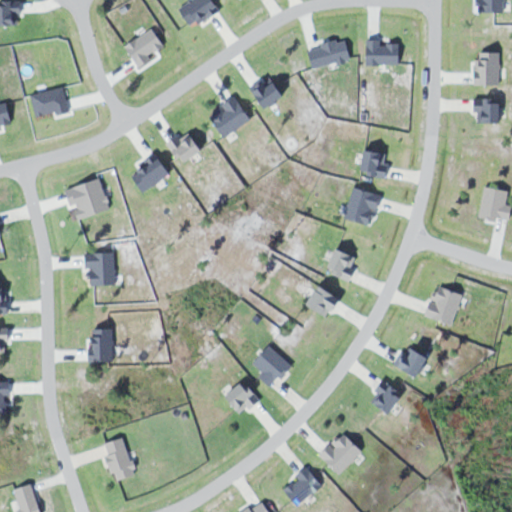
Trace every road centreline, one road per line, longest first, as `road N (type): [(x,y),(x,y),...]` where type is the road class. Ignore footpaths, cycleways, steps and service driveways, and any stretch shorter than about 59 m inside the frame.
road 1 (residential): [(431,133),(412,235),(364,335),(262,453),(164,511)]
road 2 (residential): [(321,0),(258,27),(85,144),(0,169)]
road 3 (residential): [(81,511),(48,403),(42,242),(21,165)]
road 4 (residential): [(431,133),(436,0)]
road 5 (residential): [(127,119),(93,64),(76,0)]
